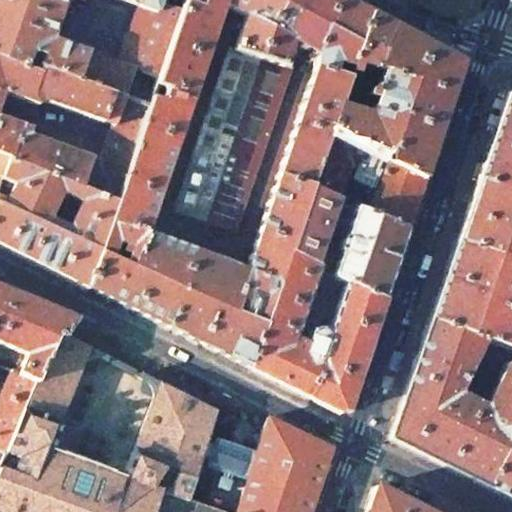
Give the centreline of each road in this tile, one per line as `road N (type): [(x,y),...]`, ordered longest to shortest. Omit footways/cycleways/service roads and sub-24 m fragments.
road 1 (residential): [(485,41),(354,443)]
road 2 (residential): [(354,443),(0,266)]
road 3 (residential): [(484,511),(354,443)]
